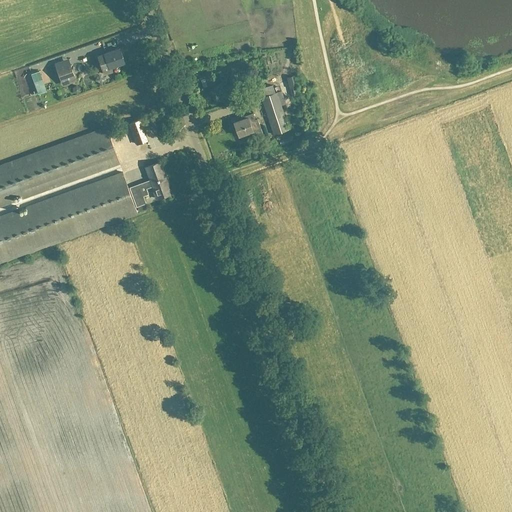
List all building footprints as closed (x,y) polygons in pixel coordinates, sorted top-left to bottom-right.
[(112,72),(111,68),(124,64),(119,49),(105,54),(105,55),(98,57),(104,75),(112,72)] [(76,81),(69,60),(56,65),(63,85),(76,81)] [(233,87),(242,83),(238,73),(229,76),(233,87)] [(288,78),(291,97),(297,96),(293,77),(288,78)] [(272,86),(261,90),(263,98),(261,98),(273,136),(288,131),(280,107),(284,105),(281,93),(274,95),(272,86)] [(254,121),(252,115),(241,119),(241,121),(233,123),(238,137),(253,132),(255,139),(262,136),(257,121),(254,121)] [(128,125),(136,146),(147,141),(139,120),(128,125)] [(106,129),(0,166),(0,207),(119,165),(106,129)] [(150,181),(129,189),(136,208),(145,204),(142,197),(147,195),(145,190),(152,187),(157,200),(171,195),(160,163),(145,168),(150,181)] [(122,174),(0,217),(0,263),(136,215),(122,174)]
